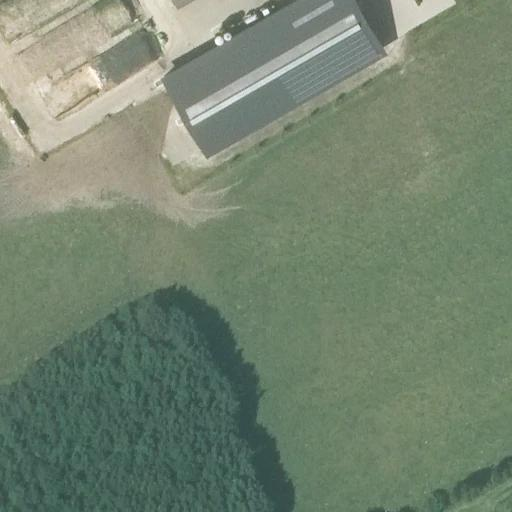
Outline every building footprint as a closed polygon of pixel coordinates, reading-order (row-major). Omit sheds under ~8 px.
[(356,0),(298,0),(164,77),(205,148),(350,65),(352,64),(355,62),(357,61),(364,57),(383,46),(356,0)] [(456,0),(414,0),(377,20),(391,46),(461,9),(456,0)] [(65,25),(50,35),(59,50),(75,41),(65,25)] [(133,70),(153,53),(136,32),(115,50),(133,70)] [(428,106),(435,124),(480,107),(473,89),(428,106)]
